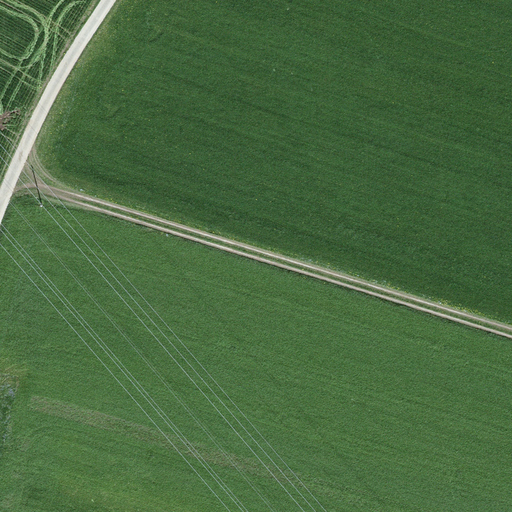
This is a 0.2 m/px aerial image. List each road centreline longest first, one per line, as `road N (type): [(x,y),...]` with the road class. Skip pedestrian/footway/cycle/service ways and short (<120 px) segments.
road 1 (track): [(511,334),(10,178)]
road 2 (unclassified): [(108,0),(36,121),(0,206)]
